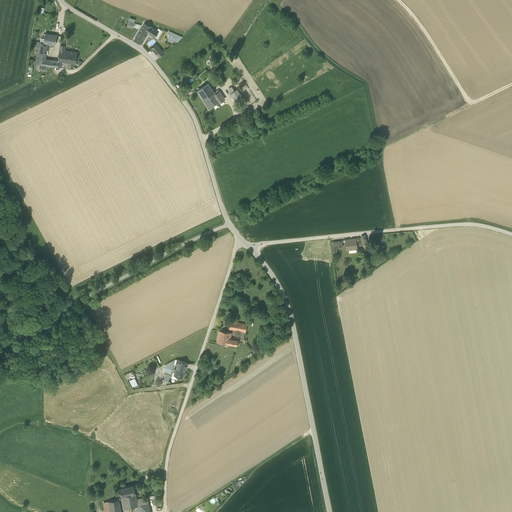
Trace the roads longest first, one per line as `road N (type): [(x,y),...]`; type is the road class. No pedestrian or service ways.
road 1 (unclassified): [(59,0),(145,53),(195,118),(238,239)]
road 2 (residential): [(165,511),(166,455),(238,239)]
road 3 (residential): [(249,246),(271,272),(295,329),(330,511)]
road 4 (unclassified): [(511,234),(473,222),(249,246)]
road 5 (track): [(312,430),(183,511)]
road 6 (track): [(511,85),(382,147)]
road 7 (track): [(469,105),(397,0)]
